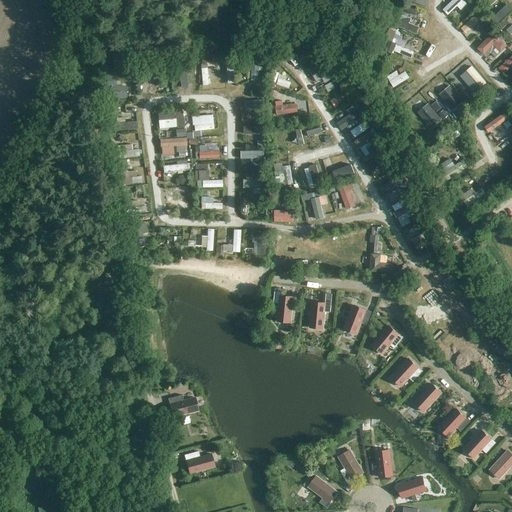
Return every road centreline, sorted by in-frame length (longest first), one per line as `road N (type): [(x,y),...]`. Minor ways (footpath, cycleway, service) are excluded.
road 1 (track): [(75,0),(138,347),(177,511)]
road 2 (track): [(511,319),(484,292),(309,0)]
road 3 (track): [(237,221),(163,217),(145,117),(159,100),(225,104),(233,214)]
road 4 (track): [(511,198),(453,240),(408,256),(291,59)]
road 5 (track): [(511,435),(428,357),(381,287),(277,278)]
road 6 (track): [(387,217),(282,234),(237,221)]
road 7 (track): [(511,98),(438,0)]
